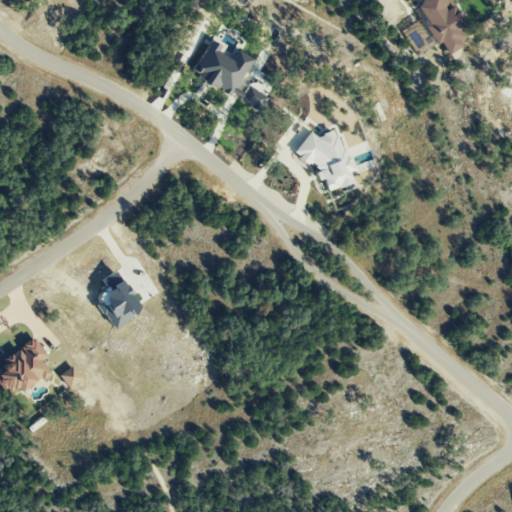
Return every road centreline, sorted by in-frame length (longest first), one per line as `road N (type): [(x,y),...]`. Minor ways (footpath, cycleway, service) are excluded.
road 1 (residential): [(0,33),(141,107),(271,215)]
road 2 (residential): [(0,289),(107,217),(184,141)]
road 3 (residential): [(271,215),(319,278),(392,318)]
road 4 (residential): [(392,318),(339,254),(271,215)]
road 5 (residential): [(392,318),(511,422)]
